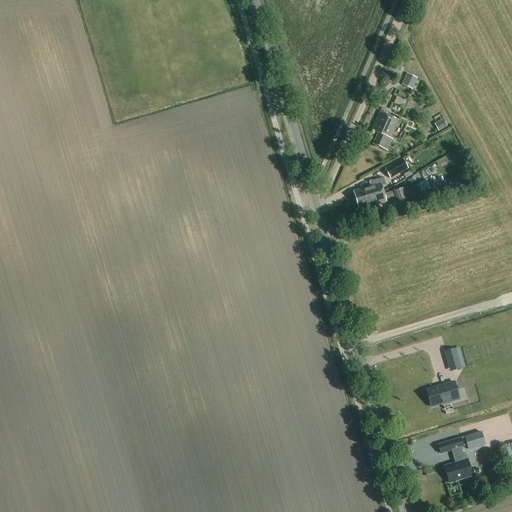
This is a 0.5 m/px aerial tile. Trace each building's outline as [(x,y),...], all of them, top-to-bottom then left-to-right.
[(403,86),(412,91),(418,79),(408,75),(403,86)] [(402,90),(400,95),(409,99),(411,94),(402,90)] [(399,96),(397,103),(408,106),(410,99),(399,96)] [(377,135),(373,143),(386,149),(391,139),(389,138),(397,120),(378,112),(370,131),(377,135)] [(383,169),(389,178),(407,168),(402,159),(383,169)] [(438,164),(421,171),(425,181),(419,183),(423,193),(445,184),(438,164)] [(352,192),(355,200),(382,191),(381,186),(384,185),(382,177),(368,181),(369,186),(361,188),(362,189),(352,192)] [(412,178),(407,181),(410,186),(415,183),(412,178)] [(393,191),(397,207),(409,204),(404,188),(393,191)] [(382,191),(355,200),(357,207),(366,204),(366,205),(374,203),(374,205),(385,202),(382,191)] [(448,364),(458,362),(455,350),(445,353),(448,364)] [(454,381),(427,389),(432,406),(443,403),(451,401),(459,398),(454,381)] [(461,439),(463,447),(467,446),(468,450),(485,445),(481,433),(461,439)] [(440,454),(452,451),(461,448),(463,447),(461,439),(438,446),(440,454)] [(456,464),(444,467),(448,483),(471,476),(467,461),(466,457),(463,458),(460,449),(462,448),(461,448),(452,451),(456,464)] [(476,480),(467,483),(470,491),(479,488),(476,480)]
